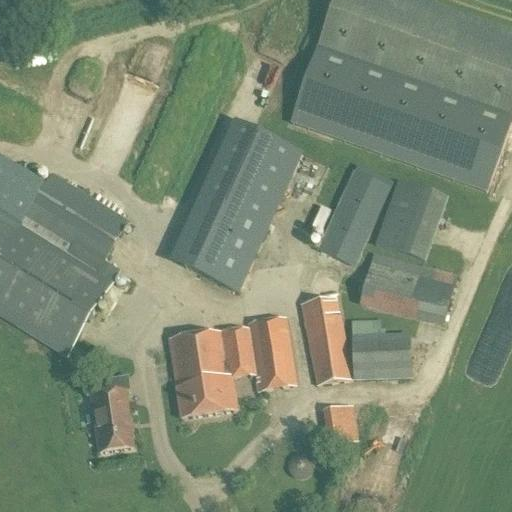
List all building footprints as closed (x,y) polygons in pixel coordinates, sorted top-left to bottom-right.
[(488,194),(511,127),(511,33),(417,0),(336,0),(292,125),(488,194)] [(167,203),(215,85),(187,73),(139,192),(167,203)] [(262,119),(269,87),(254,83),(247,116),(262,119)] [(170,265),(240,297),(304,155),(235,123),(170,265)] [(354,269),(390,191),(356,175),(320,253),(354,269)] [(0,316),(70,360),(115,286),(98,276),(103,267),(129,225),(53,178),(27,220),(19,232),(0,219),(0,316)] [(427,267),(449,202),(398,183),(374,249),(427,267)] [(422,269),(374,256),(360,309),(444,331),(458,277),(423,268),(422,269)] [(318,389),(353,383),(337,301),(302,307),(318,389)] [(259,395),(296,389),(286,321),(248,327),(249,332),(170,343),(182,422),(238,414),(233,381),(256,378),(259,395)] [(354,385),(413,383),(411,336),(352,338),(354,385)] [(86,399),(92,398),(100,456),(134,451),(125,394),(131,393),(129,378),(84,384),(86,399)] [(323,413),(328,450),(359,445),(354,408),(323,413)] [(306,488),(323,478),(313,461),(296,472),(306,488)]
